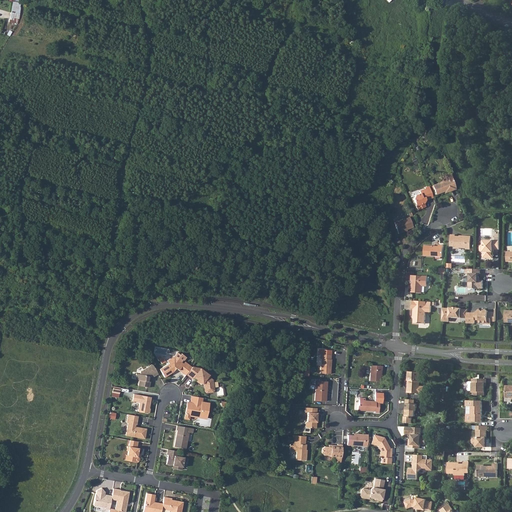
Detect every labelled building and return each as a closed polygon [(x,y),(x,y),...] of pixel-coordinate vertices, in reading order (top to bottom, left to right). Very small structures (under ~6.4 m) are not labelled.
[(20,4),(20,3),(13,1),(10,17),(19,19),(20,13),(20,6),(20,4)] [(456,189),(455,187),(456,187),(450,172),(444,174),(445,178),(443,181),(441,182),(432,185),(436,194),(444,191),(446,190),(447,192),(456,189)] [(425,200),(427,200),(433,197),(429,186),(424,187),(425,188),(419,190),(420,193),(415,195),(413,199),(417,209),(426,206),(425,204),(424,202),(425,200)] [(413,227),(409,217),(394,222),(398,234),(402,232),(402,231),(407,229),(413,227)] [(456,236),(456,235),(451,235),(451,246),(455,247),(455,249),(460,249),(460,248),(466,248),(466,249),(471,249),(471,236),(462,236),(456,236)] [(482,252),(484,252),(484,256),(488,257),(488,258),(493,258),(493,252),(493,250),(495,250),(500,250),(500,241),(484,240),(484,245),(482,245),(481,246),(480,250),(482,252)] [(443,245),(439,245),(439,246),(425,246),(424,256),(443,257),(443,245)] [(480,274),(480,269),(474,269),(462,269),(462,273),(465,274),(469,274),(468,288),(483,288),(483,280),(480,280),(479,280),(479,277),(479,274),(480,274)] [(428,276),(411,275),(411,280),(412,280),(413,280),(413,284),(412,284),(412,292),(422,293),(422,286),(427,286),(428,276)] [(414,318),(414,323),(425,324),(426,311),(431,312),(431,306),(426,305),(426,301),(413,301),(412,309),(414,309),(413,316),(414,316),(414,318)] [(468,313),(468,310),(461,309),(461,308),(458,308),(458,307),(454,307),(454,308),(450,308),(450,309),(443,308),(442,320),(449,321),(450,317),(461,318),(461,317),(467,318),(468,313)] [(496,321),(496,312),(495,312),(489,312),(489,311),(486,309),(484,311),(481,311),(479,309),(476,313),(475,319),(480,320),(480,323),(484,323),(484,324),(488,324),(488,321),(491,321),(496,321)] [(475,322),(475,319),(476,313),(468,313),(467,318),(467,322),(475,322)] [(177,352),(174,356),(167,360),(169,363),(159,369),(164,377),(173,372),(171,369),(173,368),(173,366),(178,370),(183,364),(181,362),(183,360),(184,360),(186,357),(181,353),(180,355),(177,352)] [(330,359),(331,354),(320,354),(319,359),(321,359),(320,373),(330,374),(331,359),(330,359)] [(183,364),(178,370),(181,372),(188,364),(185,362),(183,364)] [(138,385),(149,387),(150,381),(148,381),(148,377),(149,377),(153,375),(153,376),(158,374),(152,364),(140,371),(140,374),(136,373),(135,379),(139,380),(138,385)] [(181,372),(185,375),(186,374),(192,367),(188,364),(181,372)] [(382,370),(382,366),(370,365),(369,380),(380,381),(380,376),(380,370),(382,370)] [(200,368),(192,366),(192,367),(186,374),(192,379),(194,377),(204,384),(205,391),(206,392),(212,391),(214,390),(212,380),(208,376),(209,375),(200,368)] [(419,381),(419,372),(408,372),(408,381),(409,381),(409,384),(408,384),(407,393),(414,393),(414,390),(419,390),(419,393),(424,394),(424,386),(419,386),(420,381),(419,381)] [(486,379),(472,379),(472,391),(471,391),(471,395),(484,395),(484,386),(485,383),(486,383),(486,379)] [(327,386),(327,381),(315,380),(314,386),(315,386),(314,401),(326,401),(326,397),(325,397),(325,385),(327,386)] [(151,397),(133,394),(132,401),(139,402),(138,411),(148,413),(149,412),(150,409),(149,408),(148,407),(148,406),(149,405),(151,397)] [(202,398),(192,396),(190,402),(190,405),(187,404),(185,413),(189,414),(189,415),(194,416),(194,414),(199,415),(198,417),(205,418),(206,417),(206,414),(207,414),(209,403),(202,402),(202,398)] [(365,398),(359,398),(358,404),(357,405),(357,410),(374,411),(374,412),(378,413),(379,403),(376,402),(376,401),(365,400),(365,398)] [(417,404),(415,404),(415,400),(406,399),(406,403),(407,403),(406,408),(406,410),(405,410),(405,416),(404,416),(404,423),(412,423),(412,418),(413,416),(415,416),(415,410),(417,411),(417,404)] [(482,422),(482,401),(466,400),(466,406),(472,406),(471,414),(466,414),(466,422),(482,422)] [(316,418),(317,418),(318,413),(316,413),(317,408),(305,407),(304,412),(307,412),(307,421),(305,423),(305,426),(306,427),(316,428),(316,422),(316,418)] [(138,416),(128,414),(126,423),(128,423),(126,435),(144,439),(146,428),(137,427),(137,428),(135,428),(135,426),(135,424),(136,424),(138,416)] [(193,428),(177,425),(176,430),(177,430),(174,446),(186,449),(189,432),(192,433),(193,428)] [(488,426),(473,426),(473,428),(474,430),(476,430),(476,437),(474,437),(472,439),(472,443),(474,445),(476,445),(476,447),(487,447),(488,440),(486,440),(486,437),(486,430),(488,430),(488,426)] [(412,427),(405,427),(405,434),(411,434),(411,437),(412,437),(412,439),(411,439),(409,439),(408,448),(420,448),(420,444),(425,444),(426,438),(420,437),(421,428),(412,427)] [(367,446),(368,434),(357,434),(356,435),(353,435),(347,435),(347,445),(367,446)] [(384,437),(374,434),(371,444),(372,444),(377,445),(381,452),(380,452),(379,457),(381,457),(381,463),(390,463),(391,458),(385,457),(385,451),(390,448),(387,443),(386,443),(383,439),(384,437)] [(296,459),(306,460),(306,452),(305,452),(305,450),(306,444),(305,444),(305,436),(293,435),(292,439),(294,439),(293,443),(291,443),(290,444),(289,450),(291,451),(296,451),(296,459)] [(138,441),(130,440),(129,446),(127,446),(126,450),(128,451),(127,455),(129,455),(128,461),(137,462),(138,461),(139,458),(138,456),(137,456),(137,453),(138,454),(139,448),(137,448),(138,441)] [(341,458),(342,444),(337,444),(337,445),(331,445),(331,447),(328,447),(324,446),(322,449),(322,452),(324,455),(330,455),(330,456),(334,456),(334,458),(334,462),(341,462),(341,458)] [(178,451),(167,449),(166,454),(168,455),(166,464),(172,465),(175,465),(174,468),(181,469),(184,457),(177,456),(178,451)] [(428,456),(414,455),(413,462),(414,462),(414,465),(413,465),(413,469),(409,468),(408,479),(417,479),(418,472),(423,468),(425,468),(432,469),(433,460),(428,459),(428,456)] [(465,475),(465,473),(469,473),(469,462),(464,462),(464,464),(459,464),(456,464),(456,462),(448,462),(448,473),(454,473),(454,475),(465,475)] [(498,477),(498,463),(493,463),(493,466),(483,466),(483,465),(477,465),(477,470),(477,471),(478,471),(478,475),(478,476),(498,477)] [(360,496),(361,498),(368,499),(369,497),(374,498),(373,500),(381,501),(383,489),(382,489),(384,480),(374,478),(373,487),(372,487),(370,489),(363,488),(361,490),(360,496)] [(109,508),(112,495),(107,495),(107,496),(104,496),(105,492),(101,488),(97,490),(96,494),(95,494),(93,506),(105,508),(109,509),(109,508)] [(120,489),(113,488),(111,499),(117,500),(115,509),(111,509),(110,511),(121,511),(122,511),(125,511),(126,506),(125,506),(126,504),(127,503),(129,492),(120,490),(120,489)] [(162,503),(155,502),(155,503),(153,503),(153,502),(155,494),(146,493),(142,511),(160,511),(161,509),(162,503)] [(171,498),(164,497),(162,503),(161,509),(170,510),(169,511),(180,511),(183,502),(174,500),(174,503),(171,502),(171,499),(171,498)] [(405,502),(407,509),(412,507),(415,509),(415,507),(419,508),(419,509),(425,510),(425,509),(431,510),(433,502),(426,501),(427,499),(417,498),(416,500),(412,499),(405,502)]
